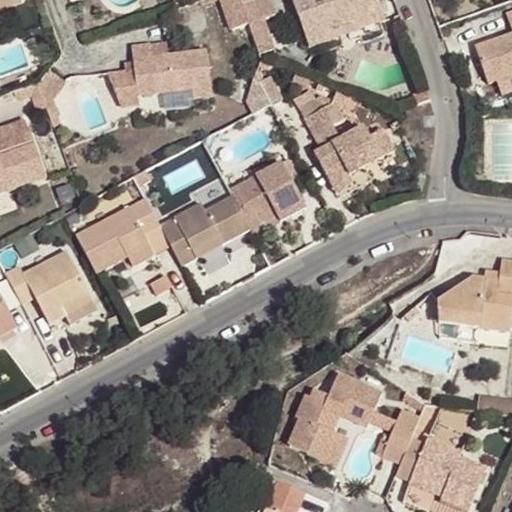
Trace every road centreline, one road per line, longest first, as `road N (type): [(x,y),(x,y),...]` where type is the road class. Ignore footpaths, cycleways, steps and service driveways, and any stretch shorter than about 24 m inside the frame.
road 1 (residential): [(0,440),(399,223),(440,209)]
road 2 (residential): [(440,209),(452,111),(415,0)]
